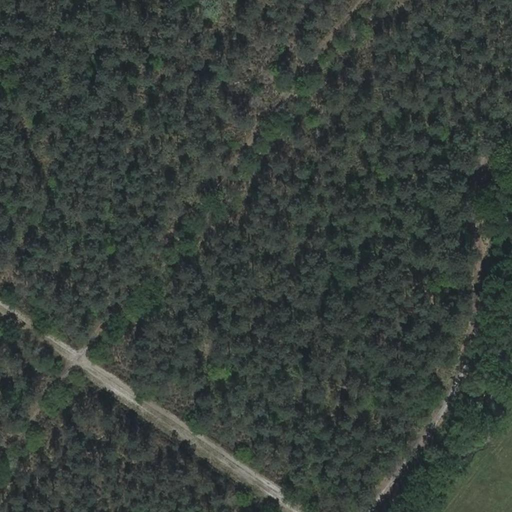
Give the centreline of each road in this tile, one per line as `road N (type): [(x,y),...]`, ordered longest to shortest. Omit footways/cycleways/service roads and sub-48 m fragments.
road 1 (track): [(511,124),(478,190),(481,300),(465,375),(370,511)]
road 2 (track): [(0,304),(303,511)]
